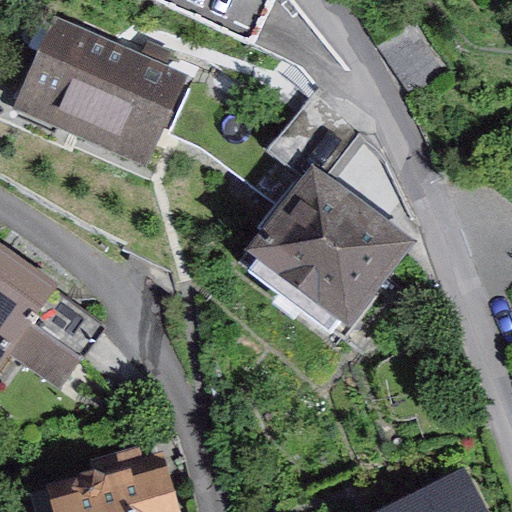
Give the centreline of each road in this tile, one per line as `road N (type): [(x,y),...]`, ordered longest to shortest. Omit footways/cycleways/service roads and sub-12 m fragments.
road 1 (residential): [(325,0),(357,43),(396,123),(511,425)]
road 2 (residential): [(0,198),(122,291),(193,412),(220,511)]
